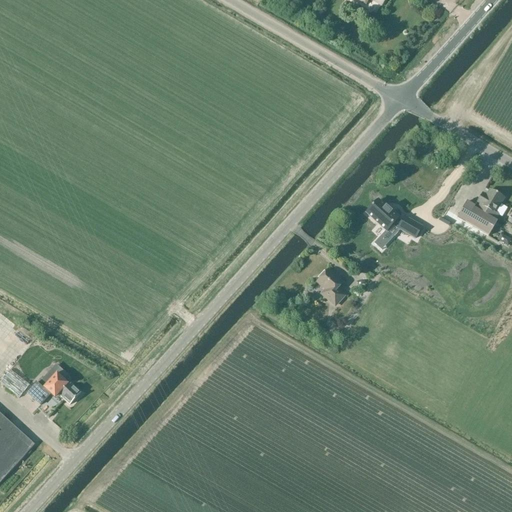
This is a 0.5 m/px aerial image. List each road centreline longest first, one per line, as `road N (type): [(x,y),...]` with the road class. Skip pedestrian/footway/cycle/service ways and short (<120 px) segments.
road 1 (unclassified): [(29,511),(399,99)]
road 2 (unclassified): [(399,99),(228,0)]
road 3 (unclassified): [(399,99),(493,0)]
